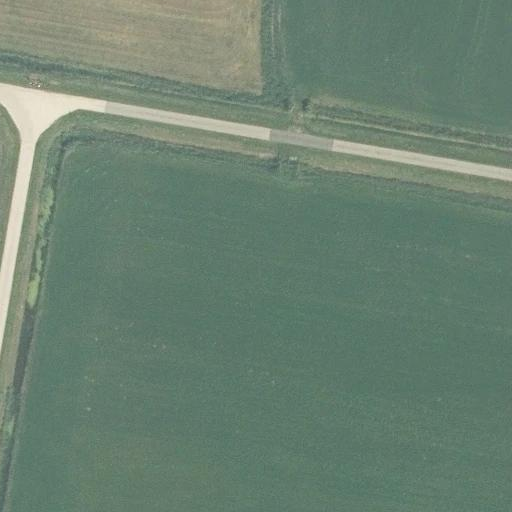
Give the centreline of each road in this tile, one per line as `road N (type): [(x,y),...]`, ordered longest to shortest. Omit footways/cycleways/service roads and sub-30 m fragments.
road 1 (unclassified): [(511,177),(37,96)]
road 2 (unclassified): [(0,311),(37,96)]
